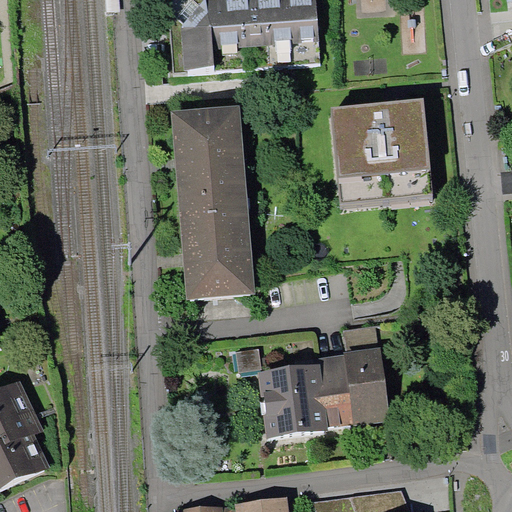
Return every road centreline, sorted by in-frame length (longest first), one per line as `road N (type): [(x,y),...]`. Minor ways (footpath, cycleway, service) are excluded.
road 1 (residential): [(127,0),(153,491),(462,460),(511,463)]
road 2 (residential): [(462,0),(501,419),(511,451)]
